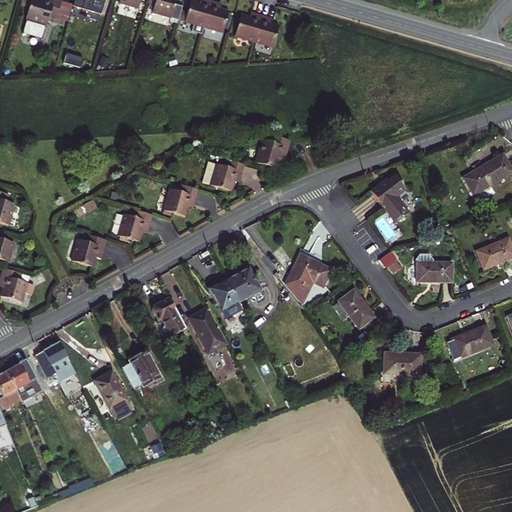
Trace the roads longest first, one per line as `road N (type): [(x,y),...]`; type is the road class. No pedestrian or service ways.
road 1 (residential): [(8,344),(308,183)]
road 2 (residential): [(308,183),(404,315),(425,321),(511,287)]
road 3 (residential): [(308,183),(511,110)]
road 4 (secondary): [(484,48),(315,0)]
